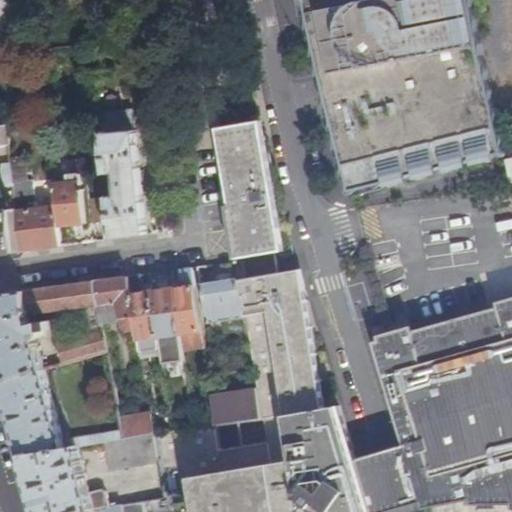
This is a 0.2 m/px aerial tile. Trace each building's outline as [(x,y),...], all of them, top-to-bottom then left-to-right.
[(0,0),(0,52),(24,50),(19,0),(0,0)] [(296,0),(300,16),(309,14),(306,0),(296,0)] [(306,0),(309,14),(351,192),(506,154),(472,0),(306,0)] [(134,108),(100,112),(107,173),(119,172),(121,196),(109,197),(112,220),(114,238),(135,235),(149,233),(141,159),(138,130),(137,130),(134,108)] [(0,253),(22,251),(17,209),(17,207),(0,209),(0,197),(4,197),(0,181),(0,147),(11,144),(9,125),(7,125),(0,127),(0,253)] [(6,182),(7,184),(14,183),(13,162),(5,163),(3,165),(6,182)] [(57,182),(59,205),(61,225),(87,223),(81,172),(68,174),(69,180),(57,182)] [(94,199),(97,222),(112,220),(109,197),(94,199)] [(33,208),(17,209),(22,251),(63,245),(61,225),(59,205),(39,207),(38,201),(33,202),(33,208)] [(278,255),(277,249),(240,255),(238,255),(238,260),(240,260),(278,255)] [(240,260),(238,260),(241,279),(281,273),(278,256),(278,255),(240,260)] [(184,286),(175,287),(181,333),(182,333),(203,330),(193,266),(181,268),(184,286)] [(160,461),(166,496),(160,497),(162,511),(168,511),(370,511),(355,461),(338,408),(324,410),(305,303),(298,304),(300,272),(299,270),(281,273),(241,279),(242,280),(242,283),(248,317),(250,329),(261,398),(264,416),(257,417),(242,418),(230,420),(219,422),(197,425),(176,429),(156,433),(155,433),(159,456),(160,461)] [(143,274),(129,275),(139,329),(141,339),(160,336),(154,289),(145,290),(143,274)] [(129,275),(96,280),(100,303),(103,321),(121,318),(123,327),(127,331),(139,329),(129,275)] [(0,293),(0,368),(3,380),(44,369),(45,368),(36,337),(41,336),(44,333),(59,331),(57,318),(41,319),(41,321),(32,323),(29,313),(100,303),(96,280),(83,282),(40,287),(0,293)] [(203,286),(209,322),(223,320),(248,317),(242,283),(242,280),(203,286)] [(154,288),(154,289),(160,336),(181,333),(175,287),(175,285),(154,288)] [(425,509),(437,507),(471,500),(472,505),(480,505),(496,505),(511,504),(511,304),(498,308),(400,335),(392,337),(375,342),(401,428),(406,447),(424,503),(425,509)] [(248,317),(223,320),(225,332),(250,329),(248,317)] [(105,329),(59,342),(65,363),(109,351),(105,329)] [(44,369),(3,380),(24,454),(79,445),(106,441),(125,437),(124,430),(64,439),(44,369)] [(261,398),(216,405),(219,422),(230,420),(242,418),(257,417),(264,416),(261,398)] [(152,411),(122,416),(124,430),(125,437),(155,433),(156,433),(152,411)] [(106,441),(112,470),(160,461),(159,456),(155,433),(125,437),(106,441)] [(24,454),(36,496),(40,511),(70,511),(83,510),(103,507),(113,505),(110,491),(106,488),(92,491),(87,473),(92,472),(91,467),(86,468),(79,445),(24,454)] [(375,511),(391,511),(400,510),(415,506),(424,503),(406,447),(398,449),(383,453),(369,457),(358,460),(375,511)] [(375,511),(358,460),(355,461),(370,511),(375,511)] [(148,511),(147,499),(124,503),(125,511),(148,511)] [(103,507),(103,511),(125,511),(124,503),(113,505),(103,507)]
